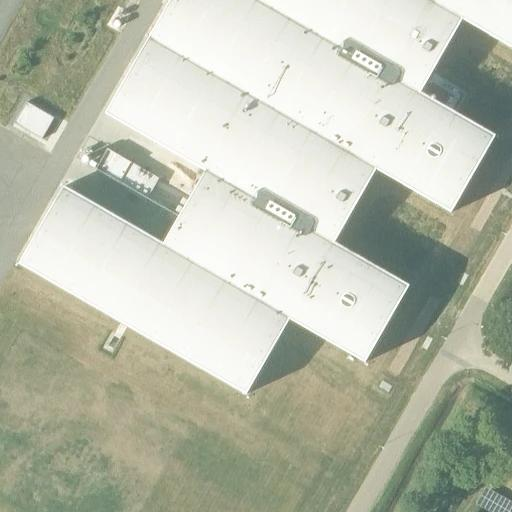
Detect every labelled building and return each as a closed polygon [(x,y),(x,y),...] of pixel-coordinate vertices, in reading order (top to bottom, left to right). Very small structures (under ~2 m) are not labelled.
[(511,0),(170,0),(104,115),(204,172),(163,245),(63,187),(18,265),(246,395),(289,320),(364,364),(409,286),(334,243),(376,171),(451,214),(495,137),(420,93),(462,21),(511,49),(511,0)] [(71,0),(65,0),(62,7),(81,15),(85,6),(71,0)] [(465,66),(480,41),(469,34),(454,59),(465,66)] [(53,119),(25,103),(13,124),(41,140),(53,119)] [(158,180),(106,150),(94,171),(146,201),(158,180)] [(66,375),(71,364),(33,346),(21,370),(79,399),(86,385),(66,375)] [(83,394),(97,401),(105,384),(90,378),(83,394)] [(273,480),(132,403),(119,426),(260,503),(273,480)]
